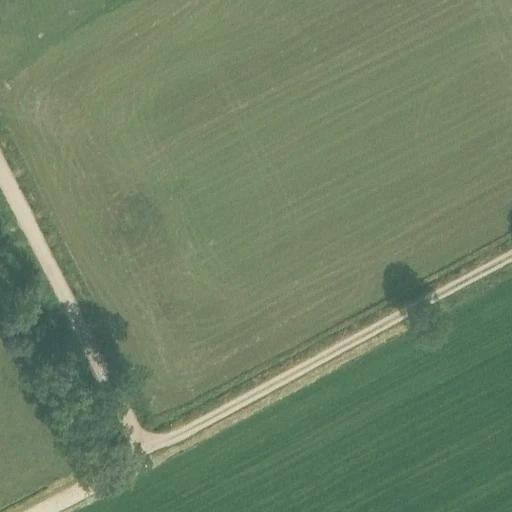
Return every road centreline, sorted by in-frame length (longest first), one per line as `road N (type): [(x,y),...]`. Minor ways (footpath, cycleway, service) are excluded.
road 1 (track): [(39,511),(103,478),(139,443),(0,168)]
road 2 (track): [(139,443),(171,435),(511,255)]
